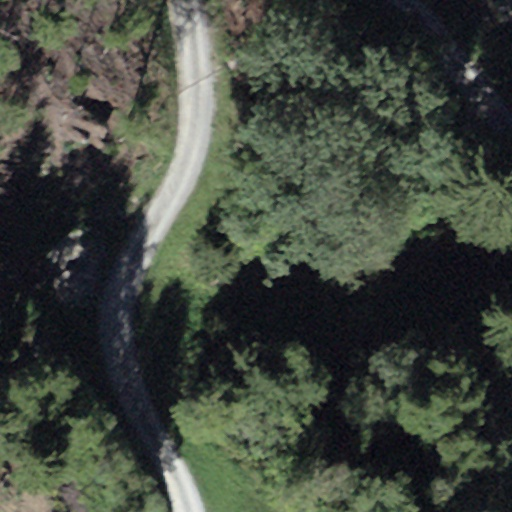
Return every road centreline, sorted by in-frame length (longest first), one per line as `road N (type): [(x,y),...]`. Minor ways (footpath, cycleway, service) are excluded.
road 1 (track): [(182,0),(189,140),(124,293),(119,335),(127,383),(190,511)]
road 2 (track): [(511,134),(451,60),(418,0)]
